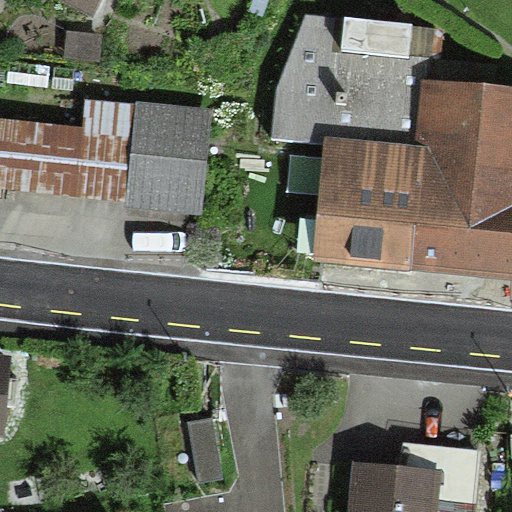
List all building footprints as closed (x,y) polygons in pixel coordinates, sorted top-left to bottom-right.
[(62,0),(96,15),(103,0),(62,0)] [(511,96),(439,91),(444,34),(309,24),(276,89),(272,137),(331,141),(321,268),(511,282),(511,96)] [(103,39),(70,37),(68,59),(102,61),(103,39)] [(0,189),(202,210),(211,115),(83,102),(80,135),(0,126),(0,189)] [(0,436),(5,437),(12,355),(0,354),(0,436)] [(187,425),(199,483),(223,477),(211,420),(187,425)] [(349,511),(474,511),(480,455),(396,446),(393,472),(354,468),(349,511)]
